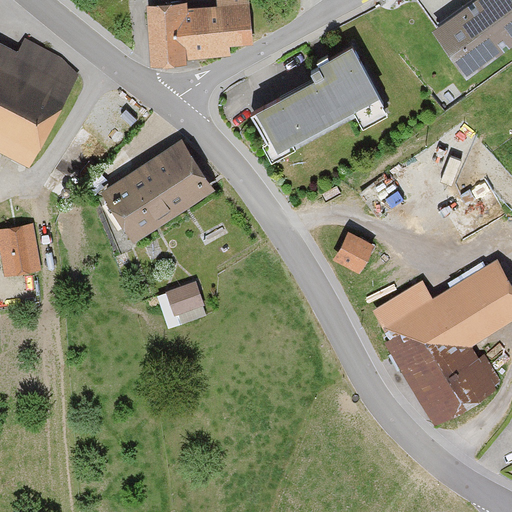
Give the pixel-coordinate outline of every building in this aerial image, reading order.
[(195,0),(155,3),(159,62),(195,59),(195,56),(237,53),(236,43),(257,42),(254,0),(220,0),(221,6),(196,8),(195,0)] [(511,0),(473,0),(431,31),(466,78),(511,43),(511,0)] [(17,53),(0,44),(0,150),(32,168),(82,75),(22,43),(17,53)] [(319,67),(325,78),(262,111),(285,155),(366,112),(372,125),(400,110),(365,44),(319,67)] [(107,186),(140,240),(218,192),(185,139),(107,186)] [(0,227),(0,247),(4,273),(40,268),(33,223),(0,227)] [(337,261),(364,273),(376,248),(349,236),(337,261)] [(430,299),(420,284),(371,313),(438,424),(499,388),(473,346),(511,322),(511,280),(498,258),(430,299)] [(199,308),(192,284),(166,291),(173,315),(199,308)]
